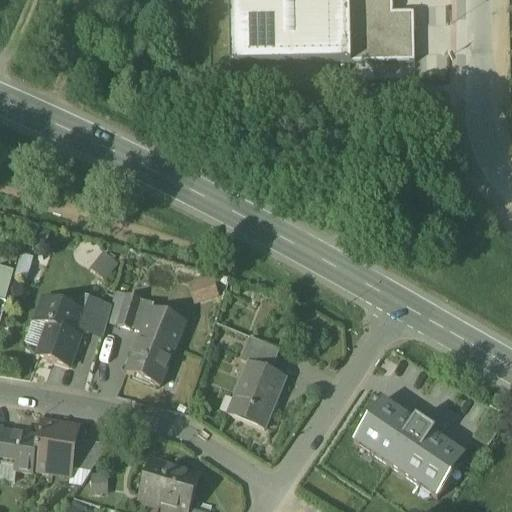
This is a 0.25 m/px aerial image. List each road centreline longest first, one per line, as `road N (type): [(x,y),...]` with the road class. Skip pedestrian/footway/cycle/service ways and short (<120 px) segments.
road 1 (secondary): [(399,303),(0,100)]
road 2 (residential): [(0,393),(189,436),(276,495)]
road 3 (residential): [(276,495),(399,303)]
road 4 (unclassified): [(511,181),(491,160),(482,0)]
road 5 (secondary): [(511,368),(399,303)]
